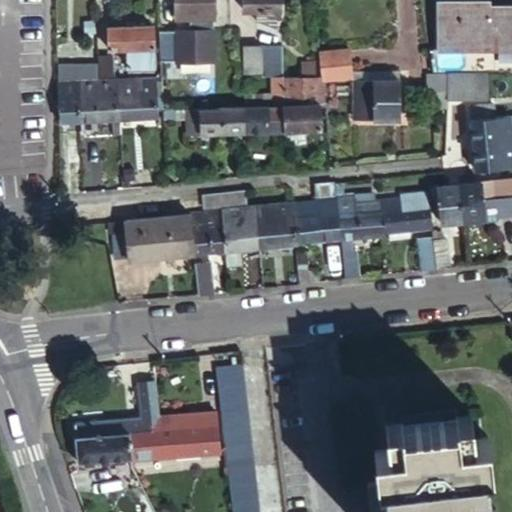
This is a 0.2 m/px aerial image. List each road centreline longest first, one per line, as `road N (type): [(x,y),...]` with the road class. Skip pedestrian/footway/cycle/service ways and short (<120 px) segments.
road 1 (residential): [(511,283),(122,328),(0,358)]
road 2 (unknown): [(319,305),(357,511)]
road 3 (residential): [(0,376),(47,511)]
